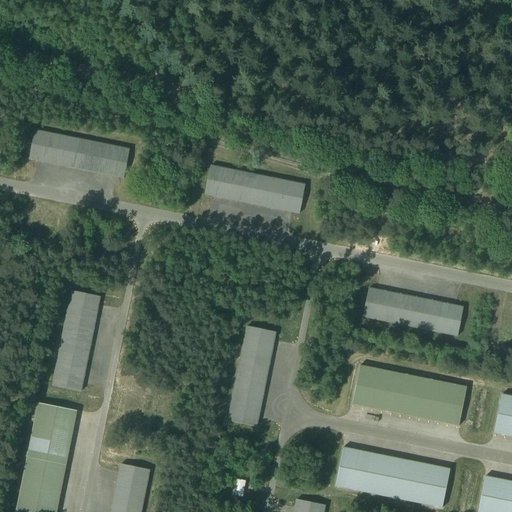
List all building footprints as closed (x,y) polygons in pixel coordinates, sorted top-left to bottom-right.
[(35,131),(29,159),(124,178),(130,150),(35,131)] [(211,166),(205,195),(300,214),(305,185),(211,166)] [(21,232),(20,238),(52,244),(53,239),(55,233),(56,227),(24,221),(23,226),(21,232)] [(369,289),(363,317),(458,336),(464,308),(369,289)] [(72,291),(53,386),(81,392),(100,297),(72,291)] [(247,327),(228,421),(257,427),(276,332),(247,327)] [(511,329),(500,327),(497,344),(511,347),(511,329)] [(360,366),(352,405),(459,426),(467,388),(360,366)] [(143,415),(140,427),(146,429),(152,430),(157,431),(164,399),(159,398),(152,396),(147,395),(143,414),(143,415)] [(511,396),(502,395),(494,433),(511,437),(511,396)] [(38,403),(17,510),(25,511),(56,511),(77,411),(38,403)] [(343,448),(335,486),(442,508),(450,469),(343,448)] [(121,464),(111,511),(141,511),(150,470),(121,464)] [(511,511),(511,481),(485,476),(477,511),(511,511)] [(236,479),(232,495),(242,497),(245,481),(236,479)] [(297,500),(294,511),(323,511),(325,505),(297,500)]
